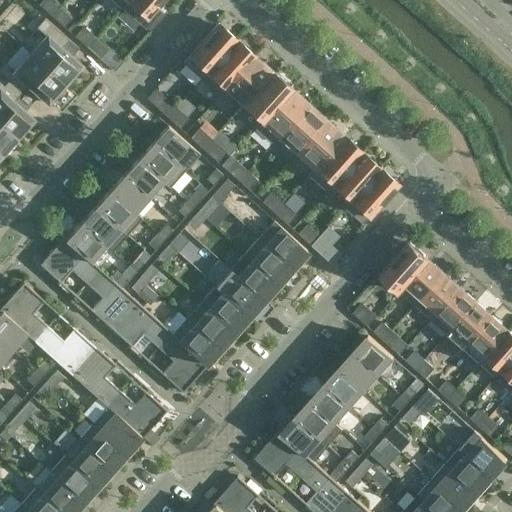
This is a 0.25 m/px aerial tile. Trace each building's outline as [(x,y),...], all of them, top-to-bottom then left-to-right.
[(62,26),(67,19),(46,0),(44,0),(39,6),(62,26)] [(155,8),(161,0),(126,0),(120,7),(140,24),(147,32),(162,15),(155,8)] [(45,35),(30,53),(64,83),(72,74),(74,76),(82,66),(60,47),(68,38),(44,17),(36,26),(45,35)] [(216,24),(182,62),(200,78),(236,39),(226,30),(224,32),(216,24)] [(97,57),(102,50),(81,30),(74,36),(97,57)] [(236,39),(200,78),(218,94),(254,55),(244,46),(242,48),(235,41),(236,39)] [(64,83),(30,53),(14,70),(4,62),(0,66),(0,74),(20,92),(27,84),(49,103),(57,94),(55,92),(64,83)] [(254,55),(218,94),(219,95),(225,88),(242,103),(271,71),(262,62),(260,64),(253,57),(254,55)] [(271,71),(242,103),(260,119),(253,126),(254,126),(289,87),(280,78),(278,80),(270,73),(272,71),(271,71)] [(20,92),(0,74),(0,122),(16,137),(24,127),(26,129),(34,120),(13,100),(20,92)] [(288,89),(290,87),(289,87),(254,126),(272,142),(307,103),(298,94),(296,96),(288,89)] [(167,116),(175,106),(154,88),(146,98),(167,116)] [(307,103),(272,142),(272,143),(279,136),(296,151),(325,119),(325,118),(323,120),(315,113),(317,111),(307,103)] [(186,116),(175,106),(167,116),(177,125),(186,116)] [(210,135),(217,128),(204,117),(198,123),(210,135)] [(325,119),(296,151),(313,167),(307,174),(308,174),(343,135),(342,134),(341,136),(333,129),(335,127),(325,119)] [(16,137),(0,122),(0,154),(3,150),(5,152),(14,143),(12,141),(16,137)] [(199,153),(167,124),(153,141),(185,170),(199,153)] [(236,142),(219,127),(212,135),(230,150),(236,142)] [(202,148),(211,138),(200,129),(192,138),(202,148)] [(343,135),(308,174),(325,190),(359,153),(351,145),(353,143),(343,135)] [(224,150),(211,138),(202,148),(215,160),(224,150)] [(185,170),(153,141),(138,157),(170,186),(185,170)] [(367,160),(359,153),(325,190),(343,206),(379,167),(369,158),(367,160)] [(170,186),(138,157),(124,173),(149,195),(162,181),(169,187),(170,186)] [(236,161),(228,171),(238,180),(247,170),(236,161)] [(379,167),(343,206),(362,223),(375,208),(396,185),(387,177),(389,175),(379,167)] [(213,184),(222,174),(215,168),(206,178),(213,184)] [(257,180),(247,170),(238,180),(249,189),(257,180)] [(149,195),(124,173),(109,189),(141,218),(142,217),(135,211),(149,195)] [(225,194),(233,184),(226,178),(211,195),(220,203),(226,195),(225,194)] [(141,218),(109,189),(95,205),(127,234),(141,218)] [(193,206),(202,197),(194,190),(186,200),(193,206)] [(274,212),(282,202),(272,193),(263,203),(274,212)] [(184,216),(193,206),(186,200),(177,210),(184,216)] [(206,201),(198,210),(205,216),(213,207),(206,201)] [(293,212),(282,202),(274,212),(284,221),(293,212)] [(127,234),(95,205),(80,221),(105,244),(119,228),(126,235),(127,234)] [(195,227),(205,216),(198,210),(189,221),(195,227)] [(273,220),(259,236),(291,265),(306,249),(273,220)] [(105,244),(80,221),(66,237),(66,238),(91,260),(105,244)] [(164,238),(172,230),(164,223),(157,232),(164,238)] [(308,225),(299,235),(309,244),(318,234),(308,225)] [(154,250),(164,238),(157,232),(147,243),(154,250)] [(177,233),(169,243),(176,249),(184,240),(177,233)] [(329,244),(318,234),(309,244),(320,253),(329,244)] [(66,238),(66,237),(64,235),(39,263),(59,281),(70,268),(86,283),(99,267),(91,260),(66,238)] [(291,265),(259,236),(258,237),(265,244),(252,259),(276,281),(291,265)] [(167,259),(176,249),(169,243),(160,253),(167,259)] [(408,243),(381,273),(399,290),(428,257),(419,248),(417,250),(408,243)] [(252,259),(244,252),(230,268),(262,297),(276,281),(252,259)] [(135,270),(143,262),(136,256),(128,264),(135,270)] [(429,258),(428,257),(399,290),(415,304),(444,272),(435,263),(433,265),(427,260),(429,258)] [(125,282),(135,270),(128,264),(118,275),(125,282)] [(110,327),(135,299),(99,267),(86,283),(101,297),(90,309),(110,327)] [(148,267),(140,275),(147,281),(154,273),(148,267)] [(262,297),(230,268),(216,285),(247,313),(262,297)] [(454,280),(444,272),(415,304),(431,318),(459,288),(452,282),(454,280)] [(137,292),(147,281),(140,275),(130,286),(137,292)] [(31,312),(42,299),(23,281),(0,306),(0,310),(0,311),(1,310),(26,332),(25,333),(34,341),(47,326),(31,312)] [(247,313),(216,285),(201,301),(233,329),(247,313)] [(448,333),(477,300),(467,292),(466,294),(459,288),(431,318),(448,333)] [(171,331),(135,299),(110,327),(130,345),(141,332),(157,347),(171,331)] [(486,309),(477,300),(448,333),(464,347),(493,315),(492,314),(490,316),(484,311),(486,309)] [(233,329),(201,301),(187,317),(219,345),(233,329)] [(363,304),(354,313),(367,325),(376,315),(363,304)] [(1,310),(0,311),(0,339),(11,349),(25,333),(26,332),(1,310)] [(502,323),(493,315),(464,347),(480,362),(509,329),(508,329),(506,331),(500,325),(502,323)] [(187,317),(172,332),(172,333),(204,362),(205,361),(219,345),(187,317)] [(384,339),(392,330),(384,323),(376,332),(384,339)] [(70,373),(94,345),(74,327),(62,340),(47,326),(34,341),(70,373)] [(511,332),(509,329),(480,362),(496,376),(511,358),(511,332)] [(400,337),(392,330),(384,339),(391,346),(400,337)] [(172,333),(172,332),(171,331),(157,347),(172,360),(161,372),(182,391),(207,363),(205,361),(204,362),(172,333)] [(393,357),(368,334),(353,352),(378,374),(393,357)] [(0,361),(11,349),(0,339),(0,361)] [(102,375),(114,363),(94,345),(70,373),(105,404),(118,390),(102,375)] [(378,374),(353,352),(339,368),(364,390),(378,374)] [(416,368),(425,359),(417,352),(408,361),(416,368)] [(511,358),(496,376),(511,391),(511,390),(511,358)] [(432,365),(425,359),(416,368),(424,375),(432,365)] [(41,376),(50,367),(43,360),(34,370),(41,376)] [(364,390),(339,368),(324,384),(349,406),(364,390)] [(32,386),(41,376),(34,370),(25,380),(32,386)] [(55,370),(46,380),(53,386),(62,376),(55,370)] [(44,396),(53,386),(46,380),(37,390),(44,396)] [(448,397),(457,388),(449,380),(440,390),(448,397)] [(349,406),(324,384),(310,400),(335,422),(349,406)] [(408,400),(416,391),(409,385),(401,394),(408,400)] [(464,394),(457,388),(448,397),(456,404),(464,394)] [(141,436),(166,409),(146,391),(134,404),(118,390),(105,404),(107,406),(107,405),(139,434),(139,435),(141,436)] [(13,407),(22,397),(15,391),(6,400),(13,407)] [(398,411),(408,400),(401,394),(391,404),(398,411)] [(422,395),(413,405),(420,411),(429,402),(422,395)] [(0,412),(5,416),(13,407),(6,400),(0,407),(0,412)] [(335,422),(310,400),(295,416),(327,444),(342,428),(335,422)] [(26,402),(17,412),(24,418),(33,408),(26,402)] [(107,405),(107,406),(93,421),(125,450),(138,435),(139,435),(139,434),(107,405)] [(412,421),(420,411),(413,405),(405,415),(412,421)] [(480,426),(489,416),(481,409),(472,419),(480,426)] [(15,428),(24,418),(17,412),(8,422),(15,428)] [(327,444),(295,416),(282,431),(281,431),(306,454),(307,453),(314,460),(327,444)] [(496,423),(489,416),(480,426),(488,433),(496,423)] [(379,433),(388,423),(381,417),(373,427),(379,433)] [(125,450),(93,421),(78,437),(110,466),(125,450)] [(371,443),(379,433),(373,427),(364,436),(371,443)] [(393,427),(385,437),(391,443),(400,434),(393,427)] [(281,431),(282,431),(280,429),(255,457),(274,474),(286,462),(302,476),(315,461),(314,460),(307,453),(306,454),(281,431)] [(507,459),(475,430),(460,447),(492,475),(507,459)] [(110,466),(78,437),(64,454),(96,482),(110,466)] [(383,453),(391,443),(385,437),(376,447),(383,453)] [(492,475),(460,447),(446,463),(478,491),(492,475)] [(350,465),(359,455),(352,449),(344,459),(350,465)] [(96,482),(64,454),(49,470),(82,498),(96,482)] [(342,475),(350,465),(344,459),(335,468),(342,475)] [(364,460),(356,469),(363,476),(371,467),(364,460)] [(316,511),(334,511),(351,493),(315,461),(302,476),(318,491),(307,503),(316,511)] [(478,491),(446,463),(431,479),(464,507),(478,491)] [(353,486),(363,476),(356,469),(346,480),(353,486)] [(69,511),(82,498),(49,470),(35,486),(64,511),(69,511)] [(254,511),(247,505),(258,492),(239,475),(214,503),(216,505),(216,504),(225,511),(254,511)] [(459,511),(464,507),(431,479),(417,495),(436,511),(459,511)] [(64,511),(35,486),(21,502),(32,511),(64,511)] [(371,511),(351,493),(334,511),(371,511)] [(436,511),(417,495),(402,511),(403,511),(436,511)] [(32,511),(21,502),(11,511),(32,511)]
